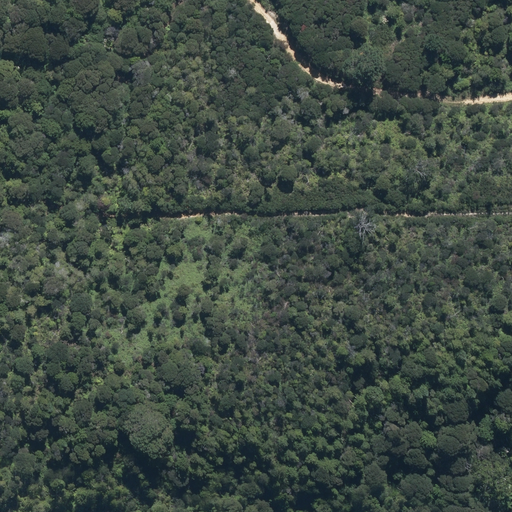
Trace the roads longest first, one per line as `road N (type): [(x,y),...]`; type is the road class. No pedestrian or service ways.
road 1 (track): [(511,212),(199,215)]
road 2 (track): [(511,95),(355,83),(313,66),(266,0)]
